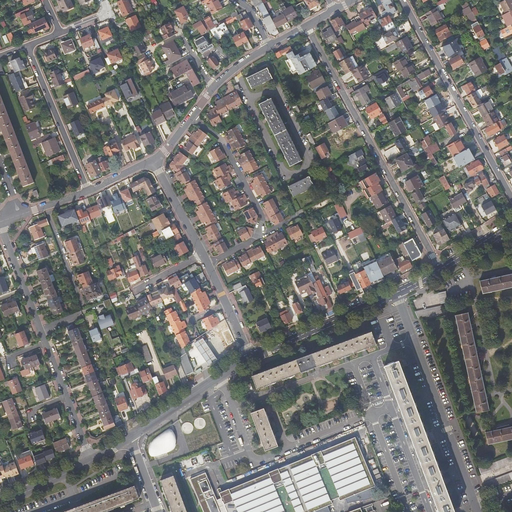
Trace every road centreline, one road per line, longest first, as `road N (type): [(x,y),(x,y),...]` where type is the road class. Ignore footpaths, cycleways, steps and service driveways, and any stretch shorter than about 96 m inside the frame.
road 1 (residential): [(441,268),(306,25)]
road 2 (residential): [(396,293),(478,511)]
road 3 (residential): [(401,0),(511,200)]
road 4 (tertiary): [(252,362),(396,293)]
road 5 (residential): [(27,45),(88,190)]
road 6 (tertiary): [(128,437),(252,362)]
road 7 (residential): [(258,234),(261,220),(216,137),(191,116)]
road 8 (residential): [(88,460),(43,342)]
